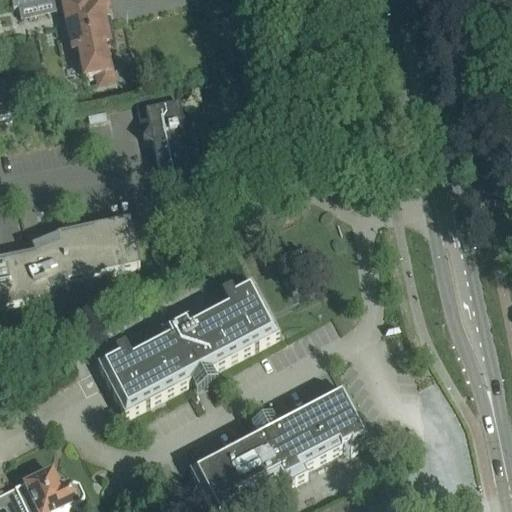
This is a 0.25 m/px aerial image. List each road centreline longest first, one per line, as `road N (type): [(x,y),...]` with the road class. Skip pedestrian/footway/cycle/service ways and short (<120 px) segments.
road 1 (residential): [(0,451),(67,418),(86,449),(134,467),(362,338),(372,309),(361,221)]
road 2 (residential): [(361,221),(317,194),(281,187),(197,223),(168,220),(143,208),(134,164)]
road 3 (secondary): [(428,210),(453,325),(495,427)]
road 4 (secondary): [(495,427),(493,381),(455,205)]
road 5 (secondary): [(380,0),(428,210)]
road 6 (secondary): [(455,205),(417,0)]
road 7 (residential): [(134,164),(0,191)]
